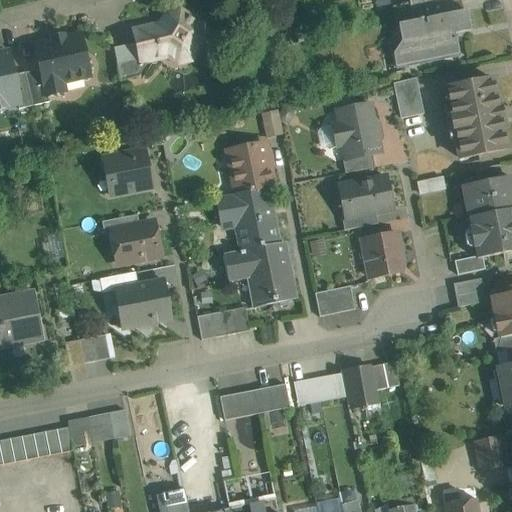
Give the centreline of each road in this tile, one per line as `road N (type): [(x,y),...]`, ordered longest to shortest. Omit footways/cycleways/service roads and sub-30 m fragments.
road 1 (residential): [(408,309),(361,337),(0,412)]
road 2 (unknown): [(408,309),(390,165)]
